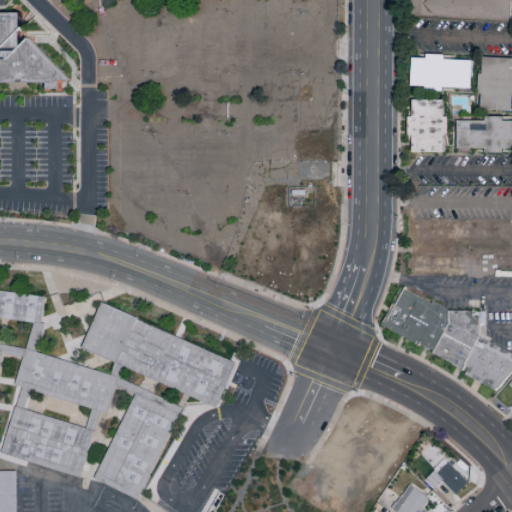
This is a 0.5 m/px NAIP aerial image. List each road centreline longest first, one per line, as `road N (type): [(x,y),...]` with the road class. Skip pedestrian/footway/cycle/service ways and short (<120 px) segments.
road 1 (tertiary): [(330,349),(366,243),(369,0)]
road 2 (tertiary): [(511,467),(439,401),(330,349)]
road 3 (tertiary): [(330,349),(307,326),(203,283),(171,282)]
road 4 (tertiary): [(0,241),(97,255),(171,282)]
road 5 (tertiary): [(171,282),(295,349),(330,349)]
